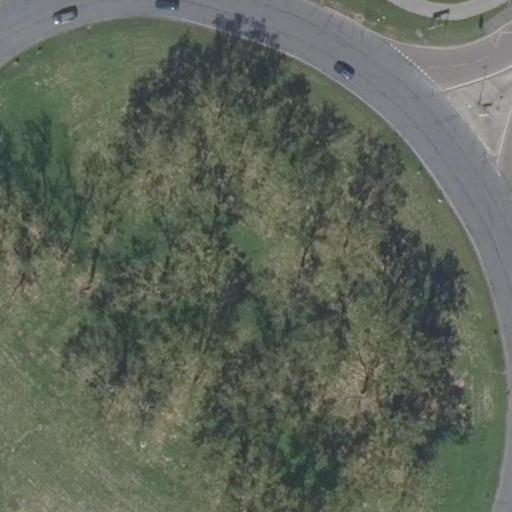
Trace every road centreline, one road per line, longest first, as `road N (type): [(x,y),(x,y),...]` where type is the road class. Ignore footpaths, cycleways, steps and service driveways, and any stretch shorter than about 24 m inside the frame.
road 1 (secondary): [(505,245),(435,137),(345,54)]
road 2 (unclassified): [(511,48),(417,66),(345,54)]
road 3 (secondary): [(345,54),(217,0)]
